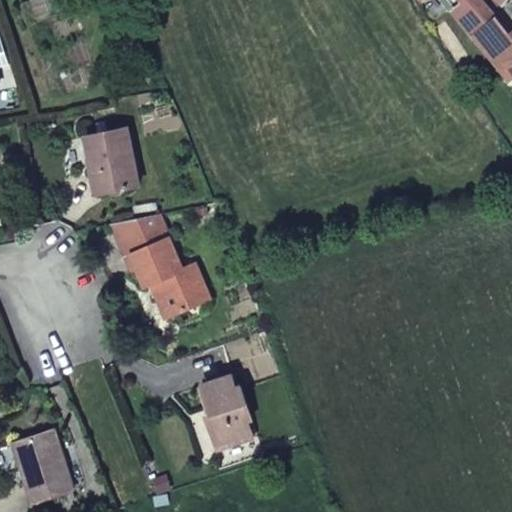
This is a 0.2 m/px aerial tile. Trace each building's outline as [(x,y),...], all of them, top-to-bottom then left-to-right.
[(449,0),(476,34),(497,16),(482,0),(449,0)] [(508,75),(511,72),(511,30),(510,32),(497,16),(476,34),(508,75)] [(127,128),(87,135),(99,191),(139,183),(127,128)] [(184,267),(159,212),(113,221),(127,254),(134,252),(145,284),(149,282),(158,279),(172,313),(210,297),(196,263),(184,267)] [(164,317),(172,313),(158,279),(149,282),(164,317)] [(232,374),(204,383),(213,411),(208,413),(219,447),(253,437),(248,419),(252,418),(242,385),(236,386),(232,374)] [(54,429),(15,442),(33,500),(73,487),(54,429)]
